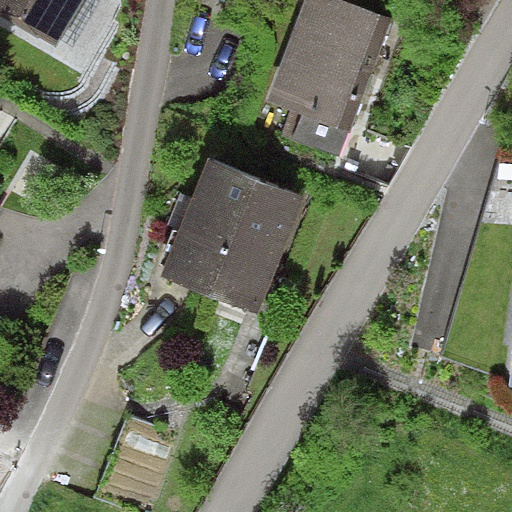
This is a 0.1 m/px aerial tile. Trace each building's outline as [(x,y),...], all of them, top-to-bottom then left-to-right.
[(0,0),(0,14),(55,46),(80,0),(0,0)] [(262,0),(221,0),(218,14),(257,23),(262,0)] [(391,11),(362,0),(299,0),(266,89),(300,101),(288,132),(338,151),(391,11)] [(511,145),(498,141),(436,351),(506,377),(511,378),(511,145)] [(302,184),(204,145),(156,263),(254,302),(302,184)] [(146,511),(176,433),(123,413),(92,496),(135,511),(146,511)]
